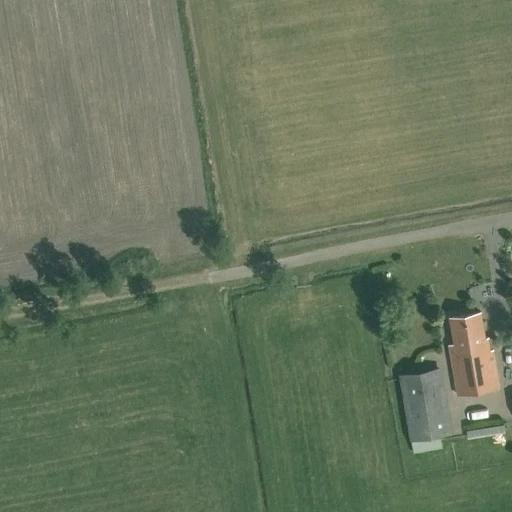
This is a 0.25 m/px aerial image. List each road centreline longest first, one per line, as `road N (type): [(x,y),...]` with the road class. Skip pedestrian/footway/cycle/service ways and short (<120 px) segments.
road 1 (unclassified): [(209,277),(511,221)]
road 2 (track): [(0,316),(209,277)]
